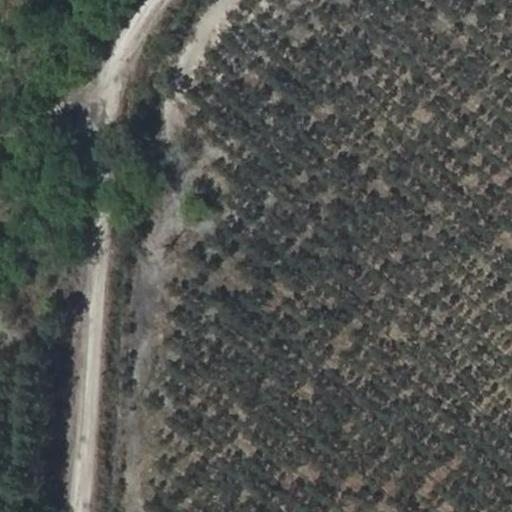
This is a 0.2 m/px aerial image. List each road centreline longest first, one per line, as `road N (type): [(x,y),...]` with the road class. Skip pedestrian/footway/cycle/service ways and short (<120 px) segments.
road 1 (track): [(82,511),(109,98),(119,59),(154,0)]
road 2 (track): [(0,157),(47,113),(109,98)]
